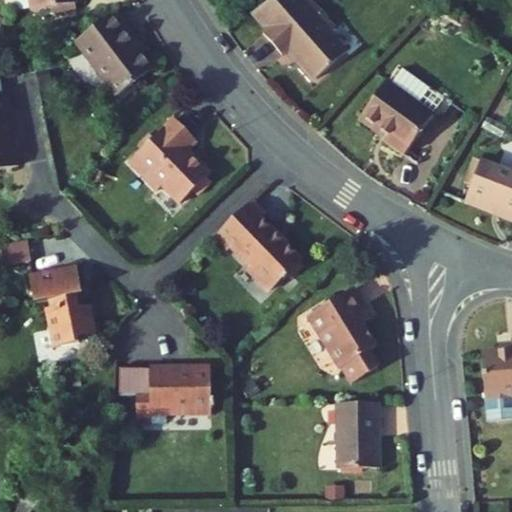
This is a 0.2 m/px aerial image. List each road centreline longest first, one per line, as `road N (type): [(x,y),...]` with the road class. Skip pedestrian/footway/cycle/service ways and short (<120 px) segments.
road 1 (residential): [(404,235),(255,112),(172,0)]
road 2 (residential): [(445,511),(426,285),(404,235)]
